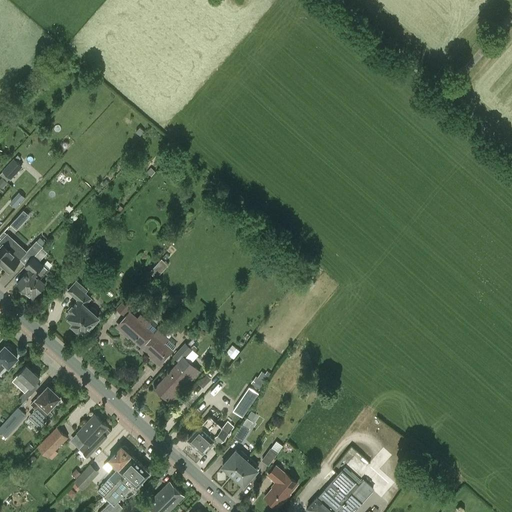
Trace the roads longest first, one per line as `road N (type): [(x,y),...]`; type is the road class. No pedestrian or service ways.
road 1 (secondary): [(237,511),(0,295)]
road 2 (unclassified): [(511,144),(347,0)]
